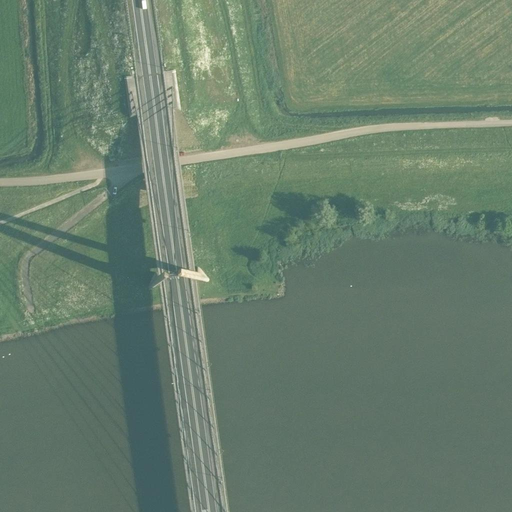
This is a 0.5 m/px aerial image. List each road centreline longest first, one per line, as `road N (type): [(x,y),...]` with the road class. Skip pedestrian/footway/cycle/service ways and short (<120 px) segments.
road 1 (trunk): [(209,511),(139,0)]
road 2 (unclassified): [(101,171),(360,129),(511,122)]
